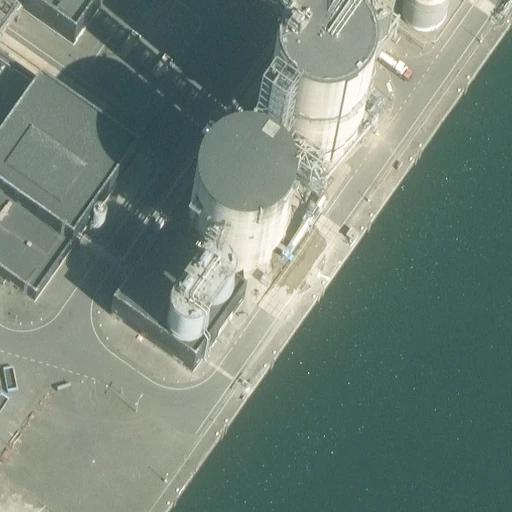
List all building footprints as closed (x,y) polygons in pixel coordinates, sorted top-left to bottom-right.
[(4,0),(72,47),(105,0),(4,0)] [(385,67),(392,26),(346,18),(340,54),(350,56),(349,61),(385,67)] [(0,279),(34,303),(135,159),(0,63),(0,279)] [(281,266),(281,184),(197,183),(197,266),(281,266)] [(192,374),(243,302),(160,244),(109,316),(192,374)]
